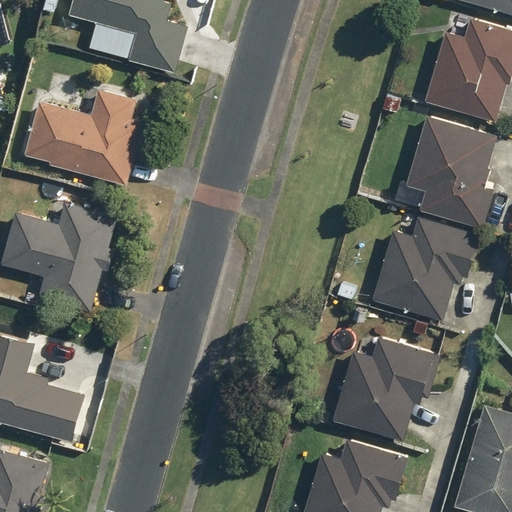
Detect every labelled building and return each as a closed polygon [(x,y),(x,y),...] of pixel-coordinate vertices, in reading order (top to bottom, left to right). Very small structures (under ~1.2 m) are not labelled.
[(136,52),(182,65),(196,20),(173,13),(177,0),(79,0),(77,7),(143,26),(136,52)] [(511,0),(469,0),(511,12),(511,0)] [(422,98),(492,119),(504,81),(506,81),(510,71),(511,71),(511,28),(468,16),(462,35),(443,29),(422,98)] [(58,154),(58,158),(134,178),(151,115),(139,112),(144,91),(107,81),(100,108),(46,94),(32,147),(58,154)] [(383,107),(398,110),(401,96),(387,93),(383,107)] [(417,207),(480,225),(491,186),(484,184),(489,165),(486,165),(494,134),(424,115),(405,183),(423,188),(417,207)] [(46,290),(97,305),(109,263),(115,265),(121,243),(116,242),(125,212),(73,197),(67,219),(24,206),(9,257),(52,270),(46,290)] [(371,297),(441,318),(452,280),(459,283),(461,274),(466,276),(478,232),(417,214),(411,234),(391,227),(371,297)] [(335,294),(351,298),(354,287),(339,282),(335,294)] [(414,331),(426,335),(429,324),(417,320),(414,331)] [(0,412),(80,435),(93,389),(53,378),(55,371),(34,365),(43,335),(0,323),(0,412)] [(331,417),(401,438),(412,399),(417,401),(420,393),(425,394),(437,352),(376,335),(370,354),(351,349),(331,417)] [(455,503),(486,511),(511,511),(511,411),(483,404),(455,503)] [(300,511),(376,511),(379,504),(385,506),(388,497),(392,498),(405,455),(345,437),(339,458),(319,452),(300,511)] [(0,511),(39,511),(40,509),(46,511),(52,489),(47,489),(55,458),(4,444),(0,458),(0,511)]
